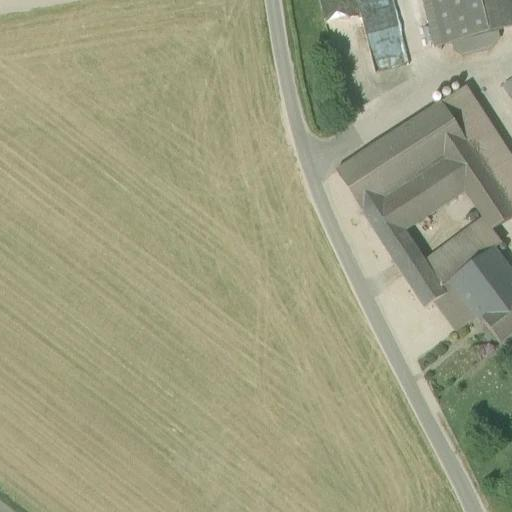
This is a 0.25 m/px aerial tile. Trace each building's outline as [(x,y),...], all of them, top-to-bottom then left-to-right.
[(427,4),(438,48),(454,44),(497,34),(500,33),(491,0),(434,0),(435,3),(427,4)] [(511,14),(508,0),(491,0),(500,33),(511,29),(511,14)] [(497,34),(454,44),(456,54),(463,58),(490,51),(498,40),(497,34)] [(511,160),(466,89),(442,106),(511,212),(511,160)] [(336,174),(395,266),(417,252),(405,234),(465,194),(483,220),(491,233),(492,233),(511,222),(511,212),(442,106),(336,174)] [(483,220),(424,263),(446,296),(454,290),(449,284),(494,251),(495,252),(502,246),(492,233),(491,233),(483,220)] [(476,320),(480,325),(483,324),(482,322),(511,299),(511,275),(495,252),(494,251),(449,284),(454,290),(476,320)] [(395,266),(403,277),(424,263),(417,252),(395,266)] [(446,296),(424,263),(403,277),(425,311),(435,304),(446,296)] [(435,304),(457,334),(476,320),(454,290),(446,296),(435,304)] [(483,324),(501,347),(511,338),(511,299),(482,322),(483,324)]
